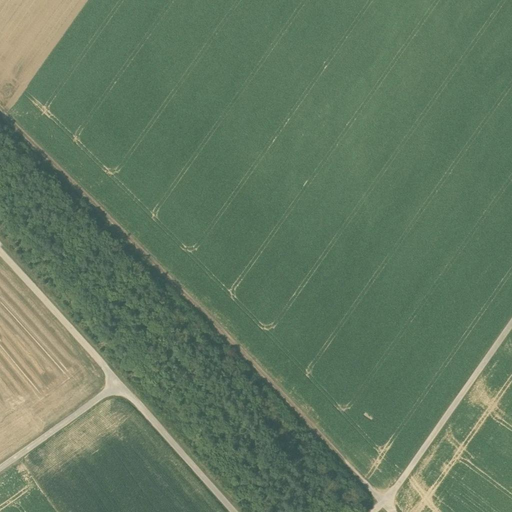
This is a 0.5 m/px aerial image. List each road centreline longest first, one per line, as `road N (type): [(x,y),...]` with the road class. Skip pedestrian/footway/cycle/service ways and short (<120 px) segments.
road 1 (track): [(385,505),(0,115)]
road 2 (track): [(385,505),(511,327)]
road 3 (track): [(0,254),(121,388)]
road 4 (track): [(121,388),(232,511)]
road 5 (track): [(121,388),(0,474)]
